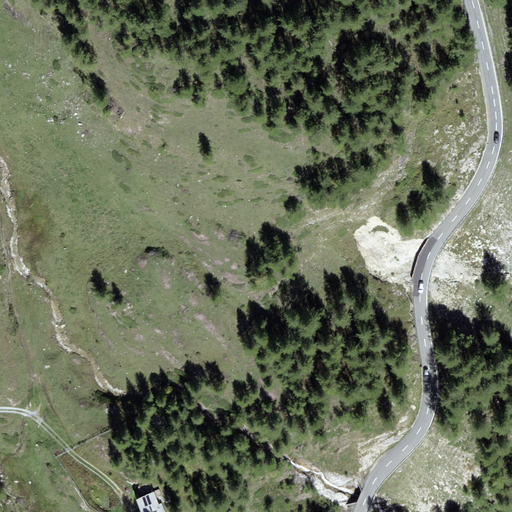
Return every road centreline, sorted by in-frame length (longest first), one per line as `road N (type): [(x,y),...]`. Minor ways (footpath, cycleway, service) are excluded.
road 1 (secondary): [(472,0),(495,103),(495,143),(480,182),(423,269),(426,418),(380,472),(361,511)]
road 2 (track): [(0,411),(38,420),(137,506)]
